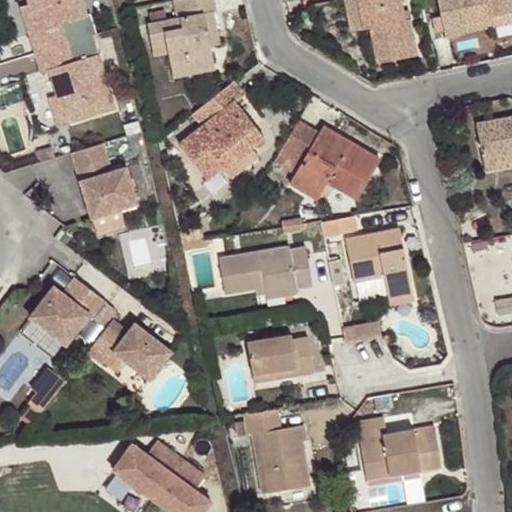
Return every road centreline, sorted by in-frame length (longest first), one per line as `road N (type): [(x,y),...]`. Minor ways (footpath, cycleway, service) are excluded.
road 1 (residential): [(400,124),(422,142),(472,359)]
road 2 (residential): [(259,0),(267,35),(400,124)]
road 3 (residential): [(475,371),(489,435),(492,511)]
road 4 (residential): [(511,74),(434,90),(400,124)]
road 5 (residential): [(475,371),(355,388)]
